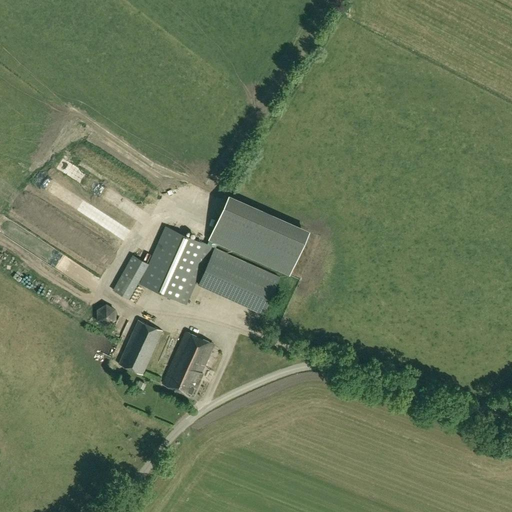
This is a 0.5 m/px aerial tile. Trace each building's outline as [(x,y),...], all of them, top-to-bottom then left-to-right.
[(80,155),(108,173),(114,164),(86,145),(80,155)] [(63,207),(75,212),(82,195),(70,190),(63,207)] [(225,202),(209,240),(290,276),(306,238),(225,202)] [(182,302),(207,244),(166,226),(141,284),(182,302)] [(79,232),(73,247),(84,252),(91,237),(79,232)] [(51,264),(59,250),(50,245),(42,259),(51,264)] [(280,277),(215,248),(199,285),(264,314),(280,277)] [(7,250),(4,255),(10,259),(13,254),(7,250)] [(132,254),(112,290),(129,299),(149,263),(132,254)] [(146,293),(139,309),(147,313),(154,297),(146,293)] [(194,305),(200,306),(202,295),(197,294),(194,305)] [(139,320),(118,364),(142,375),(163,331),(139,320)] [(214,345),(186,333),(162,384),(192,398),(202,374),(201,373),(214,345)]
